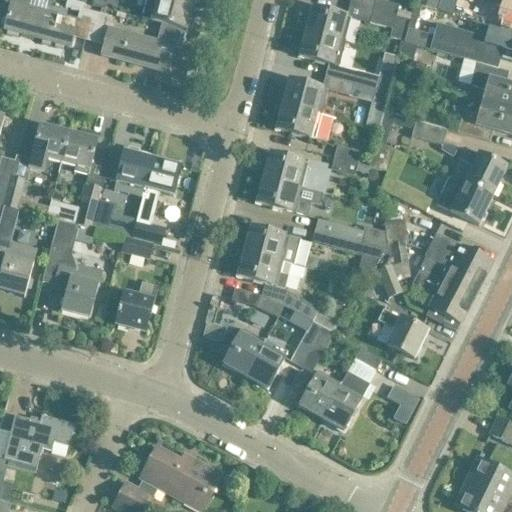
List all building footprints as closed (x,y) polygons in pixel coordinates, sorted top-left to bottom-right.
[(78,22),(31,10),(33,0),(5,0),(4,4),(11,6),(4,31),(70,49),(73,39),(85,42),(93,14),(84,11),(85,5),(74,2),(74,1),(68,0),(67,0),(65,9),(81,13),(78,22)] [(106,11),(108,0),(95,0),(94,8),(106,11)] [(186,33),(193,6),(168,0),(147,0),(142,21),(151,24),(162,26),(186,33)] [(350,0),(349,6),(373,13),(376,1),(376,0),(350,0)] [(418,0),(417,6),(438,12),(440,0),(418,0)] [(376,1),(373,13),(396,19),(400,7),(376,1)] [(511,6),(503,4),(498,20),(511,25),(511,6)] [(408,31),(405,42),(431,51),(478,65),(497,71),(503,52),(511,54),(511,61),(511,63),(511,38),(490,32),(490,29),(487,28),(482,27),(478,39),(439,27),(435,39),(414,33),(421,9),(415,7),(408,31)] [(312,10),(306,34),(345,44),(351,20),(346,19),(312,10)] [(407,22),(396,19),(373,13),(370,25),(393,31),(391,41),(401,44),(407,22)] [(162,26),(157,44),(109,31),(112,19),(99,16),(92,44),(104,47),(101,57),(168,75),(175,49),(181,51),(186,33),(162,26)] [(306,34),(299,59),(338,69),(345,44),(306,34)] [(501,72),(498,71),(497,71),(478,65),(471,87),(487,92),(484,103),(511,110),(511,87),(497,84),(501,72)] [(377,92),(380,81),(357,75),(354,86),(377,92)] [(328,93),(289,82),(282,106),(322,117),(328,93)] [(374,104),(377,92),(354,86),(351,98),(374,104)] [(465,111),(458,134),(481,141),(484,130),(493,132),(511,137),(511,110),(484,103),(480,116),(465,111)] [(337,121),(321,117),(322,117),(282,106),(276,132),(315,142),(315,141),(316,141),(315,145),(321,146),(322,143),(323,139),(325,135),(329,132),(331,129),(333,121),(337,122),(337,121)] [(395,118),(393,126),(414,132),(412,139),(442,148),(443,148),(444,147),(447,132),(416,123),(395,118)] [(61,165),(68,136),(40,128),(29,170),(43,174),(46,161),(61,165)] [(97,143),(68,136),(61,165),(75,169),(74,174),(88,177),(97,143)] [(370,169),(358,166),(335,160),(332,171),(355,177),(356,174),(373,177),(375,171),(387,174),(394,152),(376,144),(370,169)] [(454,160),(459,151),(444,147),(443,148),(442,148),(441,152),(454,160)] [(358,166),(361,154),(338,148),(335,160),(358,166)] [(493,199),(507,170),(463,149),(458,161),(473,168),(464,185),(493,199)] [(129,150),(125,155),(124,154),(116,183),(145,191),(153,162),(140,158),(139,152),(129,150)] [(309,162),(308,166),(269,156),(263,180),(322,196),(325,196),(332,173),(328,172),(329,167),(309,162)] [(139,212),(136,224),(150,227),(153,216),(158,195),(173,198),(181,169),(177,168),(178,163),(164,160),(163,165),(153,162),(145,191),(139,212)] [(493,199),(464,185),(450,178),(436,207),(479,228),(493,199)] [(9,183),(3,208),(33,216),(36,206),(20,201),(24,183),(27,184),(28,180),(23,179),(22,182),(11,179),(10,184),(9,183)] [(263,180),(257,205),(308,218),(311,206),(319,208),(322,196),(263,180)] [(414,194),(384,180),(380,193),(408,207),(414,194)] [(0,181),(0,207),(3,208),(9,183),(0,181)] [(90,231),(97,202),(100,191),(85,187),(82,198),(84,199),(76,227),(90,231)] [(111,221),(115,206),(97,202),(90,231),(104,235),(108,220),(111,221)] [(61,212),(49,209),(47,219),(57,222),(58,222),(61,212)] [(364,233),(342,227),(319,221),(316,233),(362,245),(364,233)] [(80,229),(70,226),(58,222),(57,222),(51,245),(52,245),(45,272),(56,275),(56,277),(69,281),(61,313),(62,314),(63,310),(90,317),(89,320),(90,321),(102,274),(75,267),(72,257),(80,229)] [(136,224),(132,242),(152,247),(160,249),(165,231),(136,224)] [(300,242),(289,240),(250,230),(244,254),(283,264),(294,267),(300,242)] [(362,245),(316,233),(312,245),(359,257),(362,245)] [(460,326),(492,265),(447,241),(447,242),(436,236),(425,259),(426,260),(412,288),(436,300),(430,310),(460,326)] [(149,261),(152,247),(132,242),(124,240),(121,253),(149,261)] [(0,242),(0,258),(4,259),(0,275),(0,289),(24,296),(23,299),(24,300),(37,252),(0,242)] [(408,265),(404,246),(392,248),(396,268),(408,265)] [(279,276),(283,264),(244,254),(237,279),(265,286),(262,298),(284,307),(292,311),(313,323),(319,312),(298,300),(285,291),(288,278),(279,276)] [(401,294),(391,268),(378,274),(388,300),(401,294)] [(150,303),(154,289),(142,286),(138,299),(124,295),(119,313),(118,313),(117,317),(118,317),(116,327),(145,334),(153,303),(150,303)] [(284,307),(262,298),(257,309),(279,319),(284,307)] [(414,361),(427,334),(400,321),(383,313),(378,324),(395,332),(387,348),(414,361)] [(311,350),(323,329),(313,323),(301,344),(311,350)] [(334,335),(323,329),(311,350),(322,356),(334,335)] [(246,379),(265,344),(243,332),(223,367),(246,379)] [(287,356),(265,344),(246,379),(268,391),(287,356)] [(375,373),(375,374),(382,362),(361,350),(341,385),(342,385),(322,421),(344,434),(370,387),(368,386),(375,373)] [(322,421),(342,385),(341,385),(319,373),(299,409),(322,421)] [(395,403),(407,408),(399,426),(412,432),(425,403),(399,392),(395,403)] [(15,418),(4,458),(0,457),(0,498),(10,464),(36,470),(41,451),(51,453),(55,440),(70,444),(71,438),(72,439),(73,436),(72,435),(74,426),(41,418),(40,425),(15,418)] [(511,425),(498,419),(490,435),(511,445),(511,425)] [(198,511),(203,511),(222,478),(192,462),(185,475),(153,457),(140,481),(143,482),(137,492),(126,486),(113,510),(117,511),(146,511),(158,490),(198,511)] [(502,511),(511,492),(511,477),(477,461),(470,476),(478,479),(462,511),(463,511),(502,511)]
